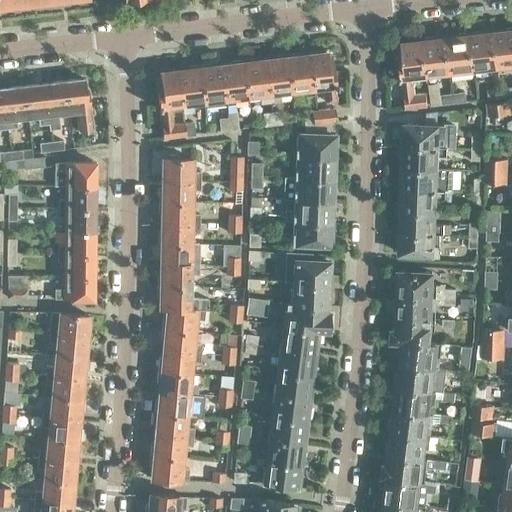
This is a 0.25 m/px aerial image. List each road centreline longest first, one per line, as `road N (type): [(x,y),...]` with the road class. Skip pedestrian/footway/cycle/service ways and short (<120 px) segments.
road 1 (residential): [(340,511),(367,298),(368,9)]
road 2 (residential): [(123,36),(126,309),(110,511)]
road 3 (residential): [(123,36),(368,9)]
road 4 (residential): [(0,52),(123,36)]
